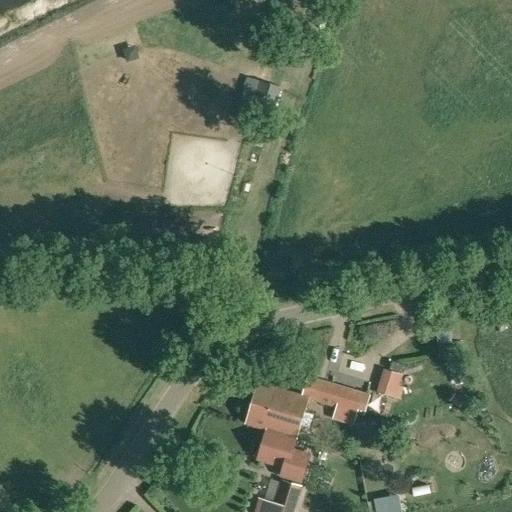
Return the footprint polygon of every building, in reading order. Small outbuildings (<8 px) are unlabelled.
[(249,123),(252,113),(273,119),(282,88),(244,76),(235,108),(238,109),(235,119),(249,123)] [(380,393),(390,401),(406,383),(396,375),(380,393)] [(351,430),(356,412),(362,393),(322,381),(316,400),(336,406),(330,423),(351,430)] [(246,423),(266,429),(296,438),(309,398),(259,383),(246,423)] [(296,438),(266,429),(257,459),(284,467),(281,475),(301,481),(309,455),(293,449),(296,438)] [(292,511),(301,486),(283,481),(276,504),(260,499),(256,511),(292,511)]
